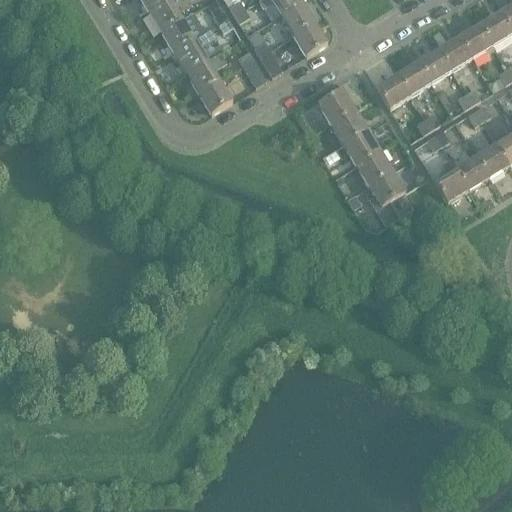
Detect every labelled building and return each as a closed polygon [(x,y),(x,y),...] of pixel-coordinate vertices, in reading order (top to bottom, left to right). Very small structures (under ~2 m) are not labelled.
[(137,0),(148,17),(169,4),(166,0),(137,0)] [(295,0),(267,0),(259,5),(263,12),(271,7),(280,21),(301,8),(295,0)] [(148,17),(160,37),(192,17),(181,23),(169,4),(148,17)] [(229,11),(234,20),(245,14),(240,5),(229,11)] [(280,21),(292,41),(313,28),(301,8),(280,21)] [(511,8),(500,16),(511,36),(511,8)] [(249,21),(245,14),(234,20),(239,27),(249,21)] [(213,21),(218,30),(228,24),(223,15),(213,21)] [(479,28),(492,50),(511,37),(511,36),(500,16),(479,28)] [(192,17),(160,37),(173,58),(209,35),(208,33),(204,36),(192,17)] [(222,37),(233,31),(228,24),(218,30),(222,37)] [(292,41),(305,62),(326,49),(313,28),(292,41)] [(459,41),(472,62),(492,50),(479,28),(459,41)] [(209,35),(173,58),(185,78),(220,57),(219,56),(206,64),(198,51),(214,42),(209,35)] [(438,53),(451,75),(472,62),(459,41),(438,53)] [(253,54),(258,62),(269,55),(264,47),(253,54)] [(418,66),(431,87),(451,75),(438,53),(418,66)] [(258,62),(271,82),(282,76),(269,55),(258,62)] [(220,57),(185,78),(198,99),(219,86),(213,75),(226,67),(220,57)] [(238,64),(243,71),(253,65),(248,58),(238,64)] [(243,71),(255,92),(265,86),(253,65),(243,71)] [(397,78),(410,99),(431,87),(418,66),(397,78)] [(498,78),(505,89),(511,84),(511,82),(506,73),(498,78)] [(376,91),(389,112),(410,99),(397,78),(376,91)] [(198,99),(210,119),(232,106),(219,86),(198,99)] [(465,98),(472,109),(480,104),(473,93),(465,98)] [(342,94),(318,109),(331,130),(355,115),(342,94)] [(457,103),(464,114),(472,109),(465,98),(457,103)] [(475,115),(482,126),(490,121),(483,110),(475,115)] [(355,115),(331,130),(343,150),(367,136),(355,115)] [(474,130),(482,126),(475,115),(467,120),(474,130)] [(424,123),(431,134),(439,129),(432,118),(424,123)] [(416,128),(423,138),(431,134),(424,123),(416,128)] [(509,141),(496,148),(509,170),(511,168),(511,128),(511,127),(503,131),(509,141)] [(434,140),(441,150),(449,145),(442,135),(434,140)] [(367,136),(343,150),(355,171),(380,156),(367,136)] [(433,155),(441,150),(434,140),(426,144),(433,155)] [(475,161),(488,183),(509,170),(496,148),(475,161)] [(380,156),(355,171),(368,191),(392,176),(380,156)] [(455,173),(468,195),(488,183),(475,161),(455,173)] [(434,186),(447,208),(468,195),(455,173),(454,174),(449,164),(441,169),(446,179),(434,186)] [(392,176),(368,191),(380,212),(388,208),(389,207),(403,199),(405,197),(392,176)] [(403,199),(389,207),(398,223),(412,214),(403,199)]
